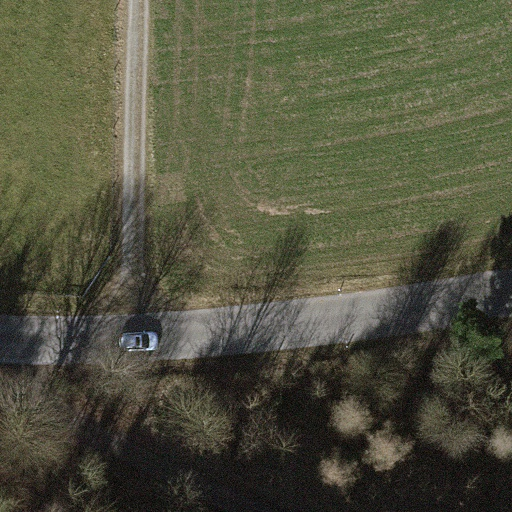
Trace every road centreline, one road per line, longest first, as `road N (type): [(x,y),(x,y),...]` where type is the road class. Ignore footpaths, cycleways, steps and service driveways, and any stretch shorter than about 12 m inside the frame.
road 1 (unclassified): [(511,293),(235,332),(0,336)]
road 2 (track): [(132,339),(136,0)]
road 3 (track): [(0,376),(111,445),(255,511)]
